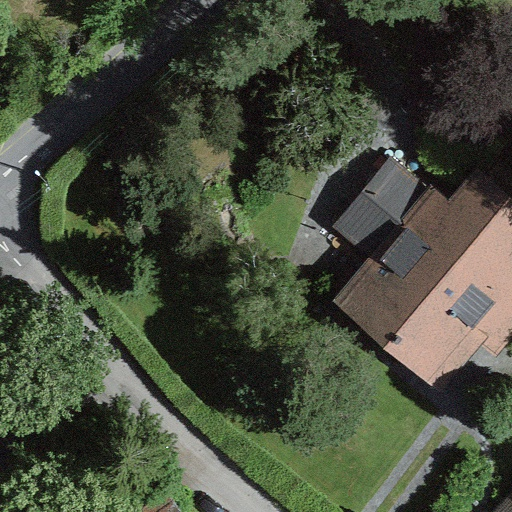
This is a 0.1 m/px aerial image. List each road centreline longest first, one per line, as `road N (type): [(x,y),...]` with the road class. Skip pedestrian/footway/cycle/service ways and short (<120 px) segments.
road 1 (residential): [(0,226),(164,435),(255,511)]
road 2 (residential): [(197,0),(0,183)]
